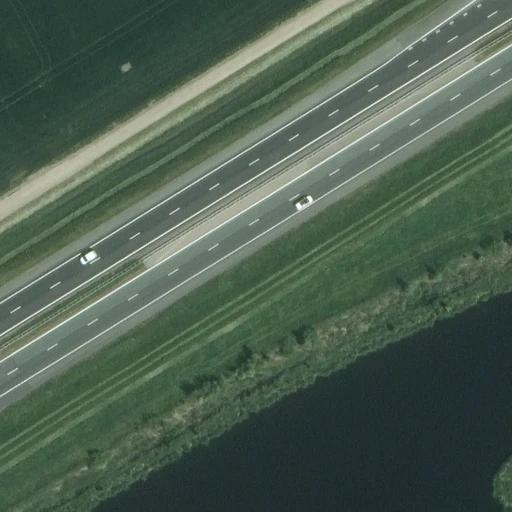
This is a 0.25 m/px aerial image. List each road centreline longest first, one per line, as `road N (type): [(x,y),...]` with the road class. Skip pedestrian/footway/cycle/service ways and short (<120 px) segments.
road 1 (motorway): [(511,4),(0,323)]
road 2 (motorway): [(0,376),(511,60)]
road 3 (unclassified): [(0,212),(343,0)]
